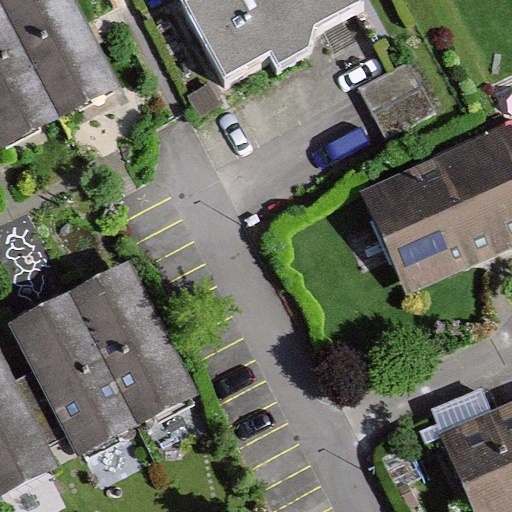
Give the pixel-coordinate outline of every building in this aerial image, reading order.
[(104,100),(52,0),(0,0),(0,153),(22,143),(75,115),(104,100)] [(349,22),(337,0),(208,0),(173,18),(213,94),(236,82),(261,69),(269,83),(289,72),(312,60),(304,45),(328,33),(349,22)] [(410,63),(361,90),(389,143),(438,116),(410,63)] [(511,251),(511,182),(497,146),(351,206),(391,302),(511,251)] [(183,405),(115,275),(87,290),(32,319),(1,335),(69,465),(183,405)] [(0,496),(41,477),(0,392),(0,496)] [(511,511),(511,409),(435,440),(463,511),(511,511)]
